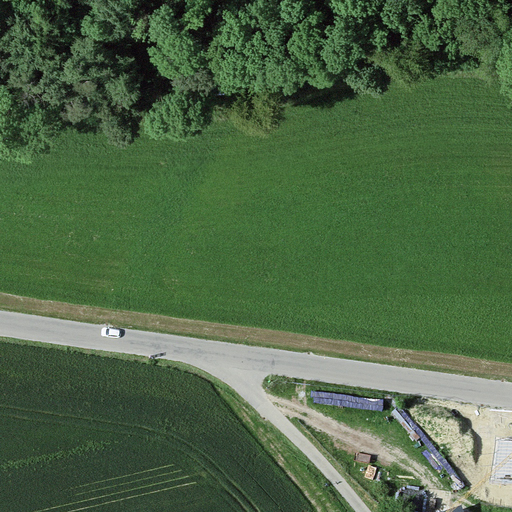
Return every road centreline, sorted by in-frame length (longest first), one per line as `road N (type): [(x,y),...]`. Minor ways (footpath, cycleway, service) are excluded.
road 1 (unclassified): [(511,397),(213,354)]
road 2 (residential): [(364,511),(213,354)]
road 3 (unclassified): [(213,354),(0,321)]
